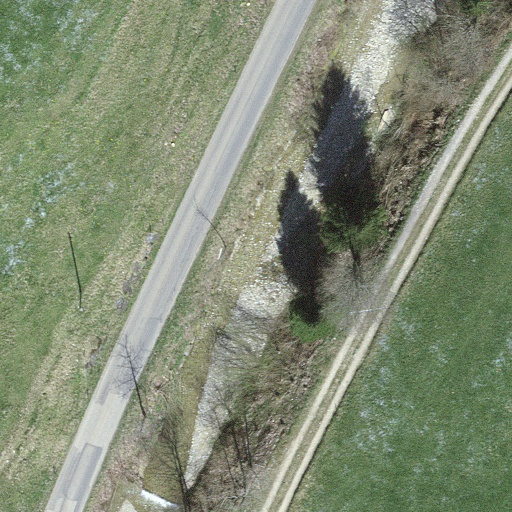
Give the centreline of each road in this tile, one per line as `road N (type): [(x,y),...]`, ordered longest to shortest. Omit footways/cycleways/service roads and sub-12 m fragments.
road 1 (unclassified): [(301,0),(110,397),(67,511)]
road 2 (track): [(278,511),(490,94),(511,65)]
